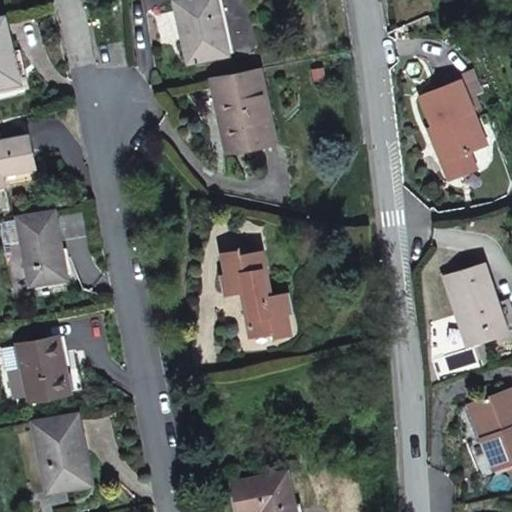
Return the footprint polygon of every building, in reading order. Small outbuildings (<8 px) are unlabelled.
[(118,0),(105,0),(107,11),(119,11),(118,0)] [(217,0),(177,0),(176,0),(189,62),(229,54),(217,0)] [(14,52),(6,16),(0,17),(0,87),(22,82),(14,52)] [(444,86),(461,79),(474,110),(483,107),(477,94),(484,91),(474,68),(442,81),(444,86)] [(222,99),(234,151),(277,142),(261,69),(213,80),(217,100),(222,99)] [(470,152),(479,148),(465,115),(474,111),(474,110),(461,79),(444,86),(421,95),(434,126),(429,128),(444,163),(470,152)] [(474,111),(465,115),(479,148),(487,145),(474,111)] [(30,135),(0,141),(0,185),(5,185),(39,178),(36,166),(30,135)] [(470,152),(444,163),(449,177),(476,166),(470,152)] [(19,218),(20,218),(24,241),(31,284),(68,278),(56,211),(19,218)] [(4,245),(24,241),(20,218),(1,222),(4,245)] [(227,294),(248,290),(253,317),(248,318),(252,336),(273,332),(275,341),(276,341),(275,336),(292,333),(288,312),(292,311),(289,293),(267,298),(262,270),(266,269),(263,251),(242,255),(240,246),(239,246),(240,251),(223,254),(227,275),(223,276),(227,294)] [(483,264),(446,277),(469,345),(488,338),(485,329),(506,323),(499,302),(496,303),(483,264)] [(506,323),(485,329),(488,338),(508,331),(506,323)] [(19,344),(19,345),(24,368),(30,401),(71,392),(59,336),(19,344)] [(24,368),(19,345),(1,349),(6,372),(24,368)] [(511,387),(478,401),(478,402),(465,407),(478,439),(482,438),(495,470),(511,463),(511,387)] [(80,413),(35,422),(49,492),(68,488),(87,484),(78,437),(84,436),(80,413)] [(297,511),(289,470),(234,481),(240,511),(297,511)]
